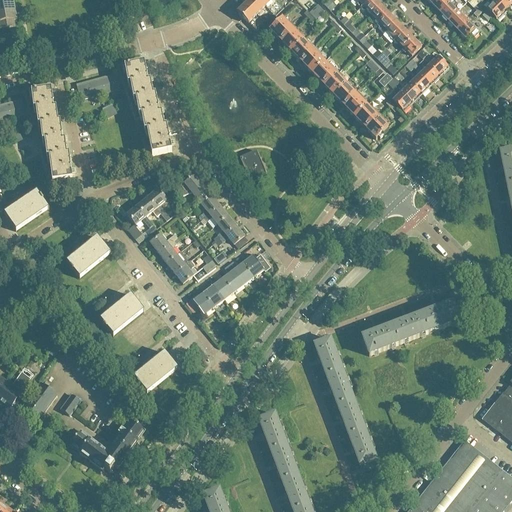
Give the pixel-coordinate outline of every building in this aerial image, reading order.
[(15,12),(12,0),(0,0),(0,29),(14,27),(13,20),(16,20),(15,12)] [(275,18),(257,0),(249,0),(237,12),(238,12),(237,13),(258,35),(275,18)] [(273,0),(257,0),(275,18),(283,10),(273,0)] [(336,0),(329,0),(324,6),(327,9),(332,4),(336,0)] [(371,15),(380,6),(374,0),(369,0),(362,7),(361,9),(364,12),(366,11),(371,15)] [(440,15),(453,1),(452,0),(445,0),(437,0),(432,6),(440,15)] [(495,1),(494,0),(490,0),(488,2),(491,5),(486,10),(487,11),(498,22),(507,13),(495,1)] [(494,0),(495,1),(507,13),(511,8),(511,0),(494,0)] [(448,23),(458,13),(453,8),(457,5),(453,1),(440,15),(448,23)] [(476,12),(482,6),(479,3),(474,9),(476,12)] [(377,26),(388,14),(380,6),(371,15),(375,20),(373,22),(377,26)] [(484,15),(487,11),(486,10),(482,6),(476,12),(473,15),(477,18),(482,13),(484,15)] [(315,20),(325,11),(322,8),(320,10),(318,8),(313,13),(315,15),(312,17),(315,20)] [(457,31),(466,22),(458,13),(448,23),(457,31)] [(387,32),(396,23),(388,14),(377,26),(380,29),(382,27),(387,32)] [(348,21),(345,18),(340,23),(343,26),(348,21)] [(479,34),(470,25),(474,22),(470,18),(466,22),(457,31),(465,40),(469,36),(473,40),(479,34)] [(303,42),(282,20),(269,32),(291,54),(303,42)] [(351,24),(348,21),(343,26),(346,29),(351,24)] [(395,41),(405,31),(396,23),(387,32),(395,41)] [(439,29),(447,38),(454,33),(446,24),(439,29)] [(403,49),(413,39),(405,31),(395,41),(403,49)] [(359,43),(364,38),(361,34),(356,39),(359,43)] [(362,46),(368,41),(364,38),(359,43),(362,46)] [(411,57),(421,48),(413,39),(403,49),(411,57)] [(324,64),(303,42),(291,54),(312,76),(324,64)] [(422,50),(420,52),(417,55),(422,61),(427,56),(422,50)] [(376,60),(381,55),(378,51),(372,56),(376,59),(376,60)] [(384,58),(381,55),(376,60),(379,63),(384,58)] [(449,70),(443,64),(445,62),(439,56),(428,67),(439,79),(449,70)] [(371,70),(375,66),(370,61),(366,65),(371,70)] [(416,66),(411,61),(408,64),(413,69),(416,66)] [(387,71),(392,66),(389,62),(388,63),(384,67),(384,68),(387,71)] [(152,94),(150,82),(148,83),(147,80),(144,64),(124,68),(127,81),(129,81),(130,84),(132,97),(135,97),(135,98),(152,94)] [(345,85),(324,64),(312,76),(333,98),(345,85)] [(413,69),(408,64),(405,67),(410,73),(413,69)] [(439,79),(428,67),(419,76),(431,88),(439,79)] [(119,90),(115,75),(96,80),(100,95),(119,90)] [(383,88),(391,80),(386,75),(378,83),(383,88)] [(431,88),(419,76),(410,84),(422,96),(431,88)] [(399,84),(393,79),(390,82),(395,87),(399,84)] [(100,95),(96,80),(89,82),(88,83),(77,86),(81,101),(100,95)] [(395,87),(390,82),(387,85),(392,90),(395,87)] [(422,96),(410,84),(401,93),(413,105),(422,96)] [(366,107),(345,85),(333,98),(354,119),(366,107)] [(58,123),(56,109),(54,110),(53,109),(51,91),(31,93),(33,110),(36,110),(36,111),(38,127),(40,126),(58,124),(58,123)] [(413,105),(401,93),(392,102),(403,114),(413,105)] [(164,126),(161,114),(159,114),(158,112),(155,96),(153,96),(152,94),(135,98),(138,113),(140,112),(141,115),(144,129),(146,128),(146,130),(164,126)] [(25,116),(21,101),(2,106),(6,121),(25,116)] [(112,105),(107,108),(112,118),(117,116),(114,111),(112,105)] [(388,129),(366,107),(354,119),(375,141),(378,139),(379,141),(383,137),(381,135),(388,129)] [(112,118),(107,108),(102,110),(105,116),(107,120),(112,118)] [(66,156),(65,142),(62,142),(62,141),(60,123),(58,123),(58,124),(40,126),(42,143),(44,142),(44,143),(47,159),(49,159),(49,158),(66,156)] [(171,153),(166,127),(164,128),(164,126),(146,130),(152,157),(171,153)] [(12,133),(17,144),(22,141),(17,131),(12,133)] [(13,146),(17,144),(12,133),(7,136),(10,142),(12,146),(13,146)] [(511,151),(500,154),(506,186),(511,184),(511,151)] [(265,170),(259,158),(257,152),(256,153),(240,160),(240,159),(240,161),(241,162),(246,174),(249,182),(250,182),(250,181),(265,174),(266,175),(266,174),(265,170)] [(72,181),(69,155),(66,156),(49,158),(49,159),(52,184),(72,181)] [(211,197),(194,176),(189,181),(188,180),(187,180),(188,181),(170,188),(175,200),(191,194),(200,205),(211,197)] [(159,207),(166,202),(171,200),(168,193),(161,195),(157,191),(147,200),(161,217),(166,224),(170,220),(159,207)] [(48,210),(43,202),(43,201),(40,197),(36,192),(36,193),(20,204),(32,220),(47,210),(48,210)] [(220,207),(211,197),(200,205),(206,212),(200,216),(201,216),(199,218),(202,222),(204,220),(220,207)] [(161,217),(147,200),(137,208),(145,218),(152,213),(156,218),(156,219),(158,217),(159,218),(161,217)] [(32,220),(20,204),(4,215),(16,232),(16,231),(32,220)] [(228,217),(220,207),(204,220),(206,223),(212,219),(217,225),(228,217)] [(150,223),(145,218),(137,208),(126,216),(135,227),(142,221),(146,226),(149,230),(144,234),(148,238),(156,232),(153,227),(150,223)] [(236,228),(228,217),(217,225),(222,232),(217,236),(217,237),(214,240),(216,243),(216,244),(236,228)] [(228,239),(234,246),(244,238),(236,228),(216,244),(216,243),(213,246),(215,249),(228,239)] [(158,255),(174,242),(178,239),(175,235),(171,239),(165,243),(160,236),(149,245),(158,255)] [(110,255),(96,239),(96,240),(81,251),(94,267),(109,255),(109,256),(110,255)] [(177,257),(171,250),(176,246),(174,242),(158,255),(166,265),(177,257)] [(94,267),(81,251),(81,252),(77,255),(66,263),(65,263),(69,268),(69,269),(72,272),(79,280),(79,279),(94,267)] [(206,274),(215,266),(212,261),(204,252),(199,255),(207,265),(202,269),(206,274)] [(174,275),(190,262),(189,262),(188,263),(181,253),(177,257),(166,265),(174,275)] [(217,265),(227,258),(223,253),(213,260),(217,265)] [(271,269),(262,258),(257,262),(256,260),(252,254),(247,258),(248,260),(243,264),(253,279),(263,271),(265,273),(271,269)] [(193,277),(189,271),(194,267),(190,262),(174,275),(182,286),(193,277)] [(253,279),(243,264),(239,267),(238,265),(236,267),(233,263),(228,267),(233,272),(243,286),(253,279)] [(234,294),(243,286),(233,272),(228,267),(224,270),(227,274),(225,275),(226,277),(223,280),(234,294)] [(234,294),(223,280),(217,284),(216,282),(211,285),(224,302),(234,294)] [(224,302),(211,285),(207,289),(208,291),(203,295),(214,309),(224,302)] [(214,309),(203,295),(197,299),(196,297),(191,301),(195,306),(204,317),(214,309)] [(144,313),(130,296),(130,297),(115,309),(128,325),(143,313),(144,313)] [(459,323),(452,305),(422,316),(429,334),(459,323)] [(128,325),(115,309),(111,312),(110,313),(100,321),(100,320),(99,321),(103,326),(102,326),(106,330),(106,329),(113,338),(113,337),(113,336),(128,325)] [(429,334),(422,316),(392,328),(399,346),(429,334)] [(399,346),(392,328),(362,339),(369,357),(399,346)] [(342,370),(330,340),(314,346),(325,376),(342,370)] [(164,354),(164,353),(164,354),(149,366),(161,382),(176,370),(177,371),(177,370),(164,354)] [(36,378),(45,372),(40,364),(31,370),(36,378)] [(161,382),(149,366),(145,369),(144,370),(134,378),(133,378),(137,383),(136,383),(140,387),(146,395),(147,394),(149,392),(161,382)] [(353,400),(342,370),(325,376),(337,406),(353,400)] [(13,387),(8,383),(0,394),(0,397),(3,400),(0,403),(9,410),(21,393),(31,379),(23,373),(13,387)] [(511,382),(510,385),(511,386),(504,395),(503,394),(503,395),(495,406),(494,405),(482,422),(483,422),(511,444),(511,382)] [(38,422),(56,397),(40,385),(20,412),(37,424),(38,422)] [(69,418),(79,403),(71,397),(60,412),(69,418)] [(364,430),(353,400),(337,406),(348,436),(364,430)] [(286,445),(275,415),(258,421),(270,451),(286,445)] [(91,439),(87,437),(85,435),(81,432),(79,434),(70,446),(76,451),(77,451),(80,453),(79,454),(79,455),(80,455),(85,459),(86,460),(89,462),(90,463),(96,467),(97,467),(103,472),(104,472),(105,470),(110,474),(114,468),(117,470),(126,458),(127,457),(128,456),(130,453),(131,452),(134,448),(135,447),(137,444),(137,443),(138,442),(137,442),(138,440),(140,438),(140,437),(144,431),(137,426),(130,421),(125,427),(124,430),(123,430),(123,431),(122,430),(121,430),(118,435),(120,437),(116,442),(115,443),(113,446),(111,449),(109,452),(106,453),(104,451),(103,450),(102,450),(91,441),(90,441),(91,439)] [(375,460),(364,430),(348,436),(359,467),(375,460)] [(511,502),(511,480),(485,459),(481,456),(465,443),(457,453),(452,460),(447,465),(505,511),(510,505),(511,502)] [(298,475),(286,445),(270,451),(282,481),(298,475)] [(504,511),(505,511),(447,465),(436,479),(431,486),(430,487),(461,511),(504,511)] [(309,505),(298,475),(282,481),(293,511),(309,505)] [(461,511),(430,487),(426,492),(420,499),(413,508),(417,511),(461,511)] [(227,511),(219,490),(203,496),(208,511),(227,511)]
